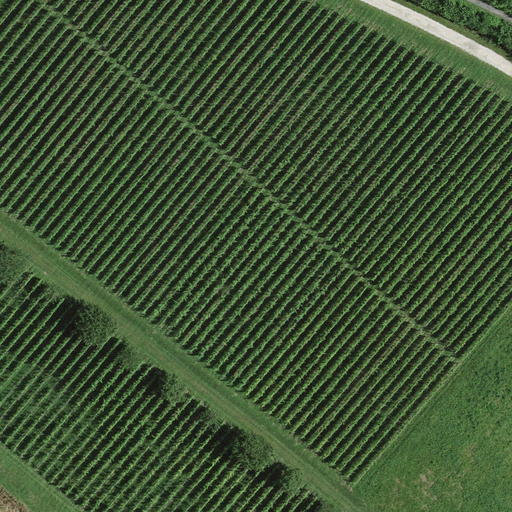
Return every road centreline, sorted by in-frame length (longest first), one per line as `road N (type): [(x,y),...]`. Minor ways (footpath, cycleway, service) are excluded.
road 1 (track): [(0,241),(348,511)]
road 2 (track): [(369,0),(511,71)]
